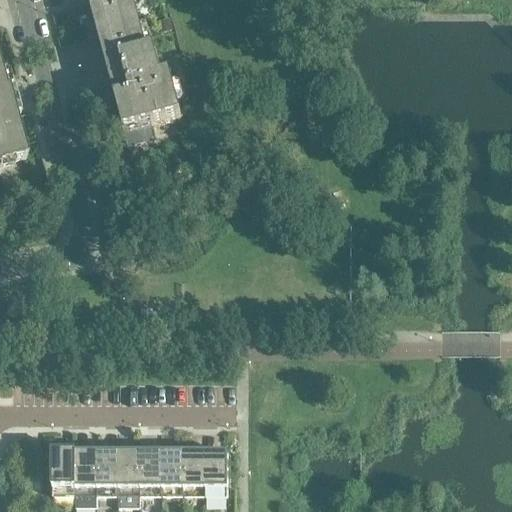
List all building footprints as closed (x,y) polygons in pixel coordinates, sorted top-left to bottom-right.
[(87,0),(97,37),(140,25),(133,0),(87,0)] [(181,119),(170,77),(162,79),(147,23),(140,25),(97,37),(109,79),(107,82),(110,93),(113,95),(123,92),(125,98),(114,100),(123,135),(181,119)] [(5,92),(2,81),(0,73),(0,167),(25,161),(15,121),(19,120),(15,105),(11,106),(8,98),(7,92),(5,92)] [(148,226),(144,212),(131,215),(135,230),(148,226)] [(75,500),(75,456),(52,456),(52,500),(75,500)] [(96,511),(97,500),(97,457),(75,456),(75,500),(75,511),(96,511)] [(118,500),(118,456),(97,457),(97,500),(118,500)] [(139,511),(140,500),(140,457),(118,456),(118,500),(118,511),(139,511)] [(183,500),(183,456),(162,457),(162,500),(183,500)] [(205,500),(205,457),(183,456),(183,500),(205,500)] [(162,500),(162,457),(140,457),(140,500),(162,500)] [(228,500),(228,457),(205,457),(205,500),(228,500)]
